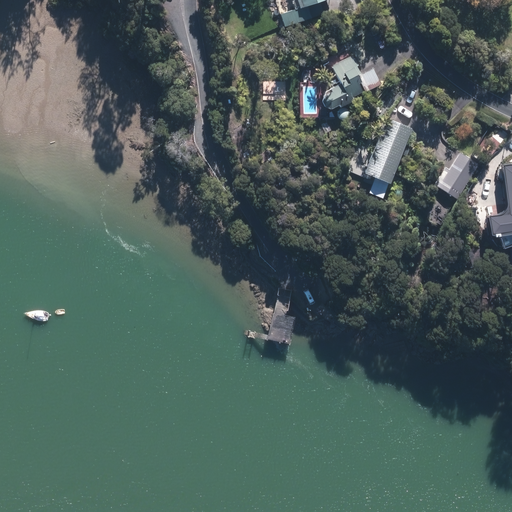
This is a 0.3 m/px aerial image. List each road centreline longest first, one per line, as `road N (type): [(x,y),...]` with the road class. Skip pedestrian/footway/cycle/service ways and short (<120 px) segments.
road 1 (residential): [(185,0),(211,141),(255,221),(296,273)]
road 2 (residential): [(511,113),(472,94),(429,54),(392,0)]
